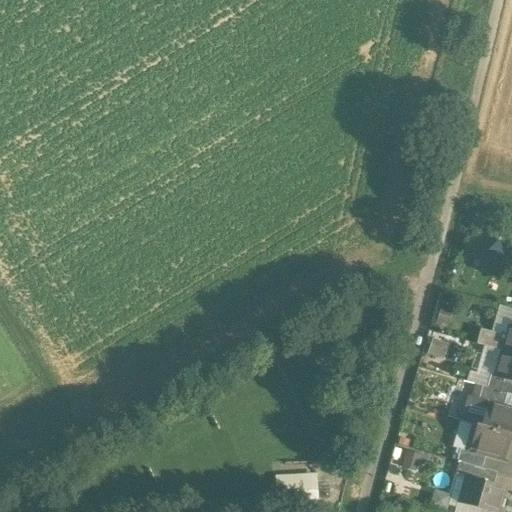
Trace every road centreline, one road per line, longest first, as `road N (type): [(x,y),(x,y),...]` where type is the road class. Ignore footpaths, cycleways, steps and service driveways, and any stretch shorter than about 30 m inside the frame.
road 1 (track): [(364,511),(497,0)]
road 2 (track): [(429,280),(379,266),(348,280),(0,495)]
road 3 (track): [(0,311),(82,444)]
